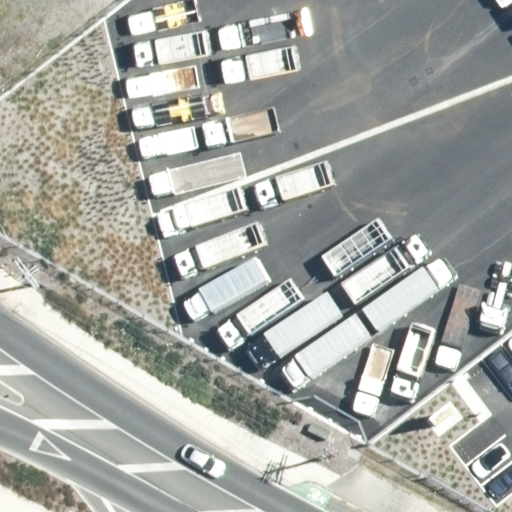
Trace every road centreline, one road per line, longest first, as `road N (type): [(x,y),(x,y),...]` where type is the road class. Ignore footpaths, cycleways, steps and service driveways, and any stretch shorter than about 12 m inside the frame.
road 1 (secondary): [(0,326),(159,475)]
road 2 (secondary): [(159,475),(0,426)]
